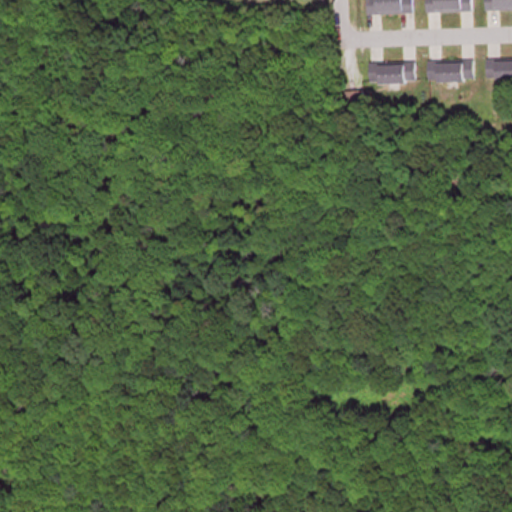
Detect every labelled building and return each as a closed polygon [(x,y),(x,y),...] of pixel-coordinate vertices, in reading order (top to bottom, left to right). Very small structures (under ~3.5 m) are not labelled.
[(367,0),(368,12),(414,12),(413,0),(367,0)] [(426,0),(426,10),(472,10),(472,0),(426,0)] [(511,0),(485,0),(486,9),(511,8),(511,0)] [(511,57),(487,58),(487,77),(511,77),(511,57)] [(428,60),(429,79),(475,78),(475,59),(428,60)] [(370,80),(416,80),(416,61),(370,61),(370,80)]
